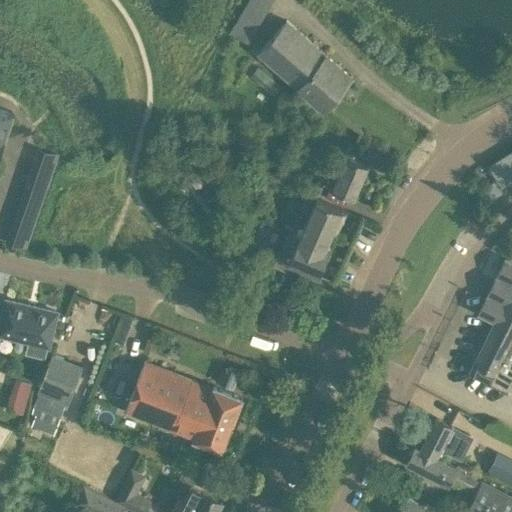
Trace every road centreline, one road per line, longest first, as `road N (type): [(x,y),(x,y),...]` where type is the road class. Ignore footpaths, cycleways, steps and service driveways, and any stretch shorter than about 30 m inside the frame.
road 1 (residential): [(344,351),(414,209),(450,167),(511,122)]
road 2 (residential): [(0,260),(171,290),(228,310)]
road 3 (residential): [(266,511),(344,351)]
road 4 (residential): [(339,511),(408,377)]
road 5 (residential): [(440,318),(475,250),(511,215)]
road 6 (residential): [(228,310),(344,351)]
